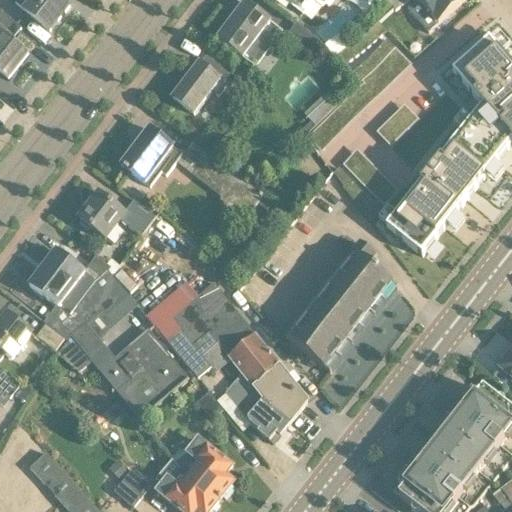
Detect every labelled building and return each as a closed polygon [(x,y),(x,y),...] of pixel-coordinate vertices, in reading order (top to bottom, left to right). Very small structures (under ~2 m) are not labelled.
[(19,0),(15,5),(51,34),(71,9),(60,0),(19,0)] [(288,0),(295,5),(295,6),(305,13),(314,0),(317,0),(327,7),(331,0),(288,0)] [(415,2),(413,0),(393,0),(388,4),(397,16),(415,2)] [(469,4),(465,0),(424,0),(411,13),(433,36),(469,4)] [(283,36),(272,27),(246,7),(219,42),(245,62),(249,65),(265,44),(272,50),(283,36)] [(0,74),(11,84),(31,59),(5,38),(15,25),(0,13),(0,74)] [(319,42),(296,26),(286,39),(309,56),(319,42)] [(334,61),(343,70),(387,34),(379,26),(334,61)] [(361,84),(395,51),(387,42),(350,78),(359,86),(361,84)] [(424,261),(511,149),(511,69),(490,45),(454,77),(484,112),(388,233),(424,261)] [(174,102),(196,119),(214,96),(219,100),(228,89),(221,84),(200,68),(174,102)] [(325,99),(306,117),(317,128),(336,110),(325,99)] [(379,135),(393,149),(420,121),(406,107),(379,135)] [(312,124),(301,135),(307,142),(318,131),(312,124)] [(183,135),(194,143),(199,136),(188,128),(183,135)] [(168,180),(184,158),(174,151),(150,132),(122,169),(152,191),(163,176),(168,180)] [(194,143),(185,155),(203,169),(198,175),(240,208),(228,224),(239,233),(266,199),(194,143)] [(228,146),(217,157),(226,166),(237,155),(228,146)] [(370,223),(384,210),(379,204),(375,207),(339,170),(333,176),(370,223)] [(283,186),(273,200),(287,209),(297,195),(283,186)] [(135,204),(125,217),(100,198),(81,223),(109,245),(123,226),(143,241),(157,221),(152,217),(140,208),(135,204)] [(146,200),(140,208),(152,217),(158,209),(146,200)] [(359,259),(290,345),(331,378),(400,291),(372,269),(379,261),(361,247),(354,256),(359,259)] [(30,289),(59,311),(47,328),(66,343),(69,345),(71,341),(73,341),(102,377),(142,424),(192,384),(125,305),(132,300),(110,275),(113,271),(97,260),(86,276),(57,254),(30,289)] [(233,257),(222,266),(232,278),(243,269),(233,257)] [(228,361),(264,404),(273,414),(291,428),(309,406),(248,327),(215,287),(173,323),(180,331),(171,338),(174,342),(184,334),(196,348),(210,337),(219,347),(230,361),(228,361)] [(0,328),(0,364),(5,357),(15,364),(34,339),(8,318),(0,328)] [(56,356),(66,343),(47,328),(37,341),(56,356)] [(210,337),(196,348),(184,334),(174,342),(168,346),(177,357),(198,382),(210,371),(202,361),(219,347),(210,337)] [(102,377),(73,341),(59,358),(80,376),(85,372),(94,383),(102,377)] [(3,375),(0,378),(0,407),(5,411),(14,400),(21,391),(22,389),(3,375)] [(32,396),(37,388),(32,385),(27,385),(23,391),(32,396)] [(408,478),(395,494),(380,482),(379,483),(395,495),(398,497),(397,498),(415,511),(470,511),(471,511),(475,510),(511,463),(511,408),(497,397),(496,398),(511,410),(511,415),(481,392),(478,389),(465,406),(468,409),(452,428),(449,426),(423,458),(426,461),(411,481),(408,478)] [(30,398),(21,391),(14,400),(23,407),(30,398)] [(213,425),(215,424),(226,415),(209,395),(197,406),(213,425)] [(248,402),(240,413),(252,426),(251,427),(260,435),(271,444),(277,436),(282,440),(291,428),(273,414),(264,404),(259,411),(248,402)] [(234,471),(198,443),(186,458),(176,466),(182,472),(222,504),(235,487),(227,480),(234,471)] [(11,466),(19,466),(25,461),(16,452),(7,461),(11,466)] [(98,511),(48,457),(31,472),(67,511),(98,511)] [(122,485),(130,477),(118,464),(110,472),(122,485)] [(214,511),(222,504),(182,472),(176,466),(175,467),(181,474),(170,482),(169,480),(157,495),(178,511),(214,511)] [(132,475),(124,485),(144,501),(152,491),(132,475)] [(511,484),(502,493),(510,503),(511,505),(511,484)] [(144,501),(124,485),(115,496),(135,511),(144,501)] [(503,509),(510,503),(502,493),(495,498),(503,509)]
